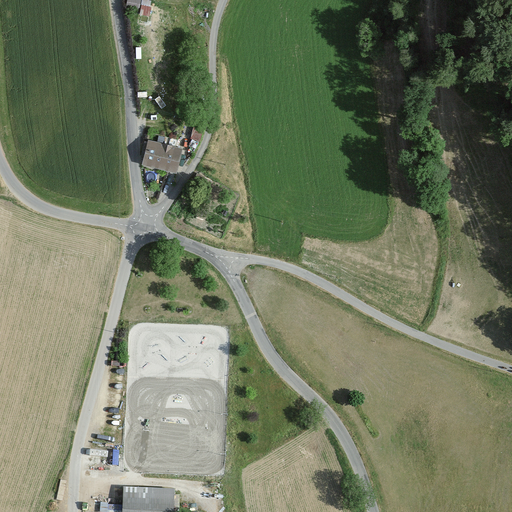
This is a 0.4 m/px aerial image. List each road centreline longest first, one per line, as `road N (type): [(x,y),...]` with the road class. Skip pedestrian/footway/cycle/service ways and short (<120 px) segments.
road 1 (unclassified): [(511,369),(416,334),(287,267),(218,259)]
road 2 (unclassified): [(372,511),(345,439),(271,355),(218,259)]
road 3 (unclassified): [(139,228),(82,437),(74,511)]
road 4 (unclassified): [(150,231),(205,141),(223,0)]
road 5 (unclassified): [(116,0),(139,228)]
road 6 (unclassified): [(139,228),(36,204),(0,159)]
